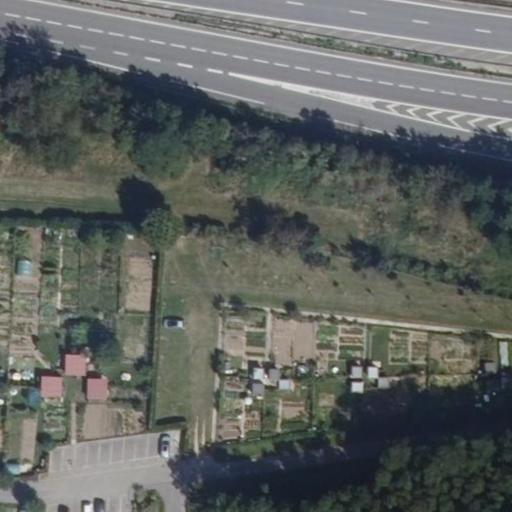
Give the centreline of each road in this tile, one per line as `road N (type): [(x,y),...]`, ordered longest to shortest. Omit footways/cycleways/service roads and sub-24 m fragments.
road 1 (unclassified): [(0,178),(195,216),(192,474)]
road 2 (unclassified): [(511,423),(192,474)]
road 3 (trunk): [(216,54),(257,89),(511,152)]
road 4 (trunk): [(216,54),(511,105)]
road 5 (trunk): [(253,0),(511,36)]
road 6 (trunk): [(0,14),(216,54)]
